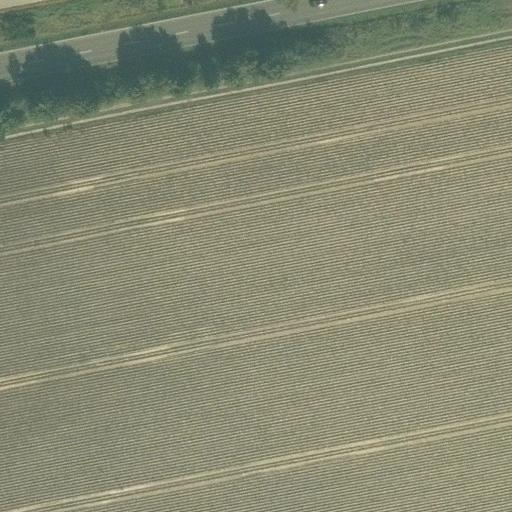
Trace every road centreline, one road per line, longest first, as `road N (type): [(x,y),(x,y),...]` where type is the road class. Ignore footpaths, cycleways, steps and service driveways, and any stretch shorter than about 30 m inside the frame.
road 1 (track): [(0,139),(511,38)]
road 2 (primary): [(0,70),(358,0)]
